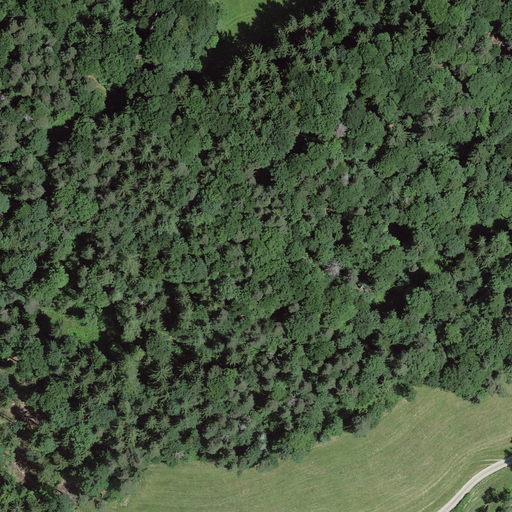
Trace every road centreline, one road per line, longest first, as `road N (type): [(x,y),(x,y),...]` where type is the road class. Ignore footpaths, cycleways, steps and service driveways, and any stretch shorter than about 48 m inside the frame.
road 1 (track): [(0,303),(112,333),(245,350),(361,314),(511,203)]
road 2 (track): [(0,151),(123,113)]
